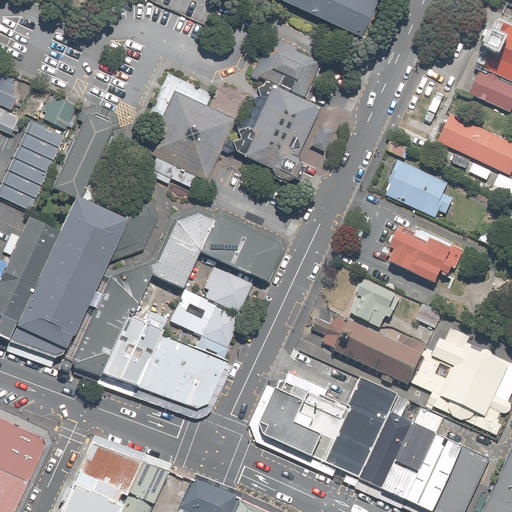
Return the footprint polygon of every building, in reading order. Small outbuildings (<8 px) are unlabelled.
[(378,2),(374,0),(279,0),(360,37),(378,2)] [(511,27),(499,21),(492,37),(489,36),(484,48),(486,49),(478,67),(488,72),(486,75),(479,72),(469,94),(510,112),(511,107),(511,86),(498,81),(500,77),(511,82),(511,27)] [(307,63),(258,40),(240,77),(289,100),(307,63)] [(30,83),(20,107),(39,114),(49,90),(30,83)] [(307,114),(255,91),(225,158),(277,181),(307,114)] [(236,123),(174,95),(145,158),(207,186),(236,123)] [(52,97),(41,119),(63,131),(75,109),(52,97)] [(0,108),(0,130),(14,137),(22,119),(0,108)] [(432,145),(472,162),(467,173),(484,181),(489,169),(497,173),(487,196),(511,207),(511,179),(507,177),(511,165),(511,144),(445,115),(432,145)] [(31,123),(0,189),(0,197),(33,213),(68,136),(33,119),(31,123)] [(391,140),(386,150),(405,159),(410,149),(391,140)] [(448,183),(398,160),(388,182),(391,183),(389,184),(387,190),(387,192),(386,195),(436,218),(439,210),(446,214),(453,198),(443,194),(448,183)] [(83,316),(127,219),(75,194),(58,230),(30,291),(29,293),(11,335),(7,338),(61,361),(83,316)] [(266,257),(168,211),(139,274),(164,286),(180,252),(252,285),(266,257)] [(58,230),(28,217),(0,276),(0,335),(7,338),(30,291),(58,230)] [(395,249),(389,261),(435,283),(441,270),(449,274),(452,267),(455,269),(463,250),(451,244),(450,247),(430,238),(428,242),(414,235),(415,233),(400,226),(396,234),(391,235),(389,240),(390,244),(389,246),(395,249)] [(191,299),(229,315),(241,287),(204,271),(191,299)] [(391,317),(400,298),(395,296),(396,294),(365,280),(362,285),(359,284),(357,289),(359,290),(357,295),(358,295),(350,312),(354,314),(354,315),(368,321),(368,322),(380,328),(386,315),(391,317)] [(116,316),(131,285),(83,316),(61,361),(64,362),(90,375),(116,316)] [(229,315),(170,290),(155,325),(213,351),(229,315)] [(413,318),(432,327),(437,314),(418,306),(413,318)] [(149,331),(116,316),(90,375),(122,390),(149,331)] [(398,342),(347,318),(346,321),(335,316),(331,324),(317,318),(312,329),(325,335),(322,342),(333,347),(332,349),(409,384),(410,382),(426,347),(427,344),(413,337),(412,339),(402,334),(398,342)] [(426,347),(410,382),(432,392),(426,407),(432,410),(434,406),(452,415),(453,416),(461,420),(464,420),(497,435),(502,425),(498,423),(500,420),(497,419),(501,412),(502,413),(506,413),(509,411),(511,408),(510,403),(509,401),(511,393),(511,363),(511,364),(507,361),(506,364),(502,362),(502,358),(492,354),(491,351),(487,349),(483,350),(467,343),(470,336),(451,328),(445,340),(440,338),(434,351),(426,347)] [(214,359),(149,331),(122,390),(175,409),(193,405),(214,359)] [(351,407),(348,405),(325,396),(328,389),(289,371),(285,381),(281,379),(277,388),(276,387),(260,423),(264,434),(325,462),(351,407)] [(325,462),(360,477),(398,395),(399,393),(361,376),(361,377),(348,405),(351,407),(325,462)] [(360,477),(383,488),(411,429),(414,422),(402,417),(409,401),(398,395),(360,477)] [(0,511),(15,511),(47,448),(0,425),(0,511)] [(383,488),(406,498),(417,474),(416,474),(420,464),(418,463),(430,438),(411,429),(383,488)] [(406,498),(433,511),(463,446),(463,445),(436,433),(417,474),(406,498)] [(434,511),(465,511),(490,458),(463,446),(433,511),(434,511)] [(130,502),(146,468),(95,447),(81,477),(130,502)] [(511,511),(511,450),(510,450),(482,511),(511,511)] [(153,511),(173,477),(146,468),(130,502),(126,500),(122,509),(126,511),(153,511)] [(124,511),(120,509),(124,500),(80,477),(63,511),(124,511)] [(235,511),(241,499),(194,479),(178,511),(235,511)] [(269,511),(241,499),(235,511),(269,511)]
